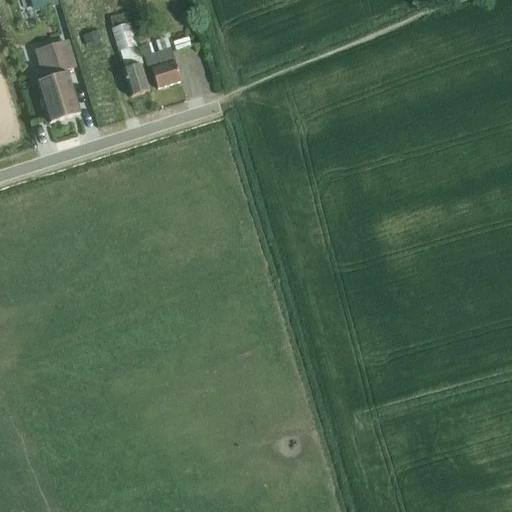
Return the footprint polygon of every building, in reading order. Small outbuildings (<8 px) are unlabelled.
[(54,0),(28,0),(33,14),(57,7),(54,0)] [(112,31),(128,26),(124,15),(109,20),(112,31)] [(128,26),(112,31),(111,31),(118,55),(120,54),(125,72),(122,73),(131,100),(149,94),(140,68),(143,67),(137,48),(136,49),(130,26),(128,26)] [(140,51),(151,47),(145,29),(135,33),(140,51)] [(97,31),(83,36),(84,39),(88,48),(102,43),(97,31)] [(151,47),(140,51),(147,74),(151,73),(157,92),(180,84),(167,40),(155,43),(158,53),(153,55),(151,47)] [(66,75),(77,71),(68,43),(34,53),(44,83),(37,84),(36,83),(49,126),(79,117),(66,75)]
